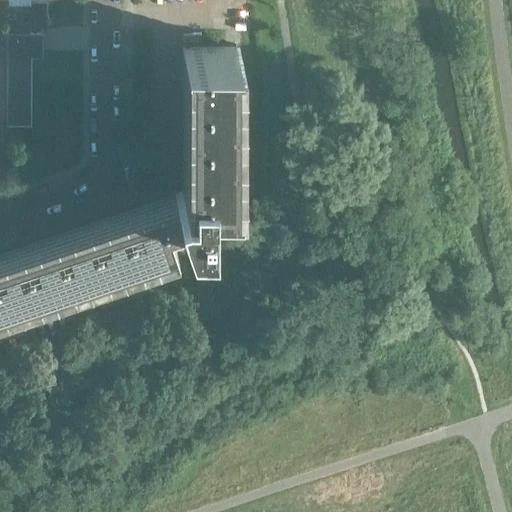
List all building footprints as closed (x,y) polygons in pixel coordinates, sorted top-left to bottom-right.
[(7,19),(7,32),(7,56),(32,56),(43,56),(43,32),(30,32),(30,19),(7,19)] [(63,229),(0,250),(0,306),(63,285),(176,248),(168,225),(186,220),(187,223),(210,223),(210,190),(235,190),(236,44),(182,43),(182,187),(145,181),(144,202),(63,229)] [(7,56),(7,67),(32,67),(32,56),(7,56)] [(7,67),(7,78),(32,78),(32,67),(7,67)] [(7,78),(7,90),(32,90),(32,78),(7,78)] [(7,90),(7,101),(32,101),(32,90),(7,90)] [(7,101),(7,112),(32,112),(32,101),(7,101)] [(7,112),(7,124),(32,124),(32,112),(7,112)]
